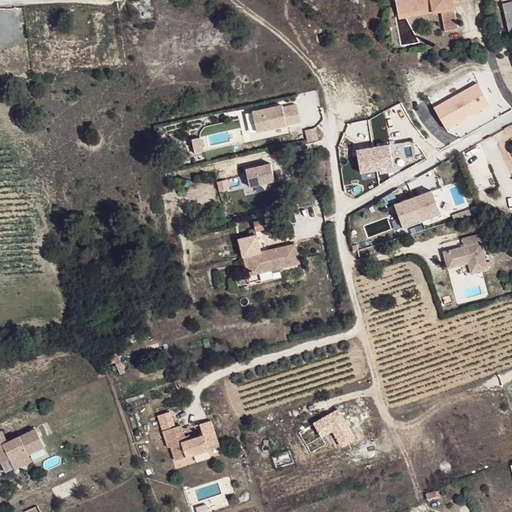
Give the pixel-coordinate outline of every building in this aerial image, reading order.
[(408,0),(399,0),(396,1),(399,17),(405,16),(411,15),(408,0)] [(470,0),(408,0),(411,15),(438,9),(442,11),(446,33),(459,31),(455,9),(450,10),(449,5),(454,5),(471,1),(470,0)] [(511,42),(511,2),(503,4),(511,42)] [(405,16),(406,20),(442,11),(438,9),(411,15),(405,16)] [(477,82),(433,108),(446,131),(491,105),(477,82)] [(283,105),(253,112),(258,131),(301,122),(297,105),(283,108),(283,105)] [(181,143),(184,154),(203,150),(201,138),(181,143)] [(391,144),(355,150),(359,173),(395,167),(391,144)] [(271,165),(245,170),(250,192),(276,186),(271,165)] [(434,192),(395,207),(401,231),(442,218),(434,192)] [(255,232),(271,231),(270,220),(254,222),(255,232)] [(256,233),(239,237),(243,257),(248,255),(252,274),(271,270),(273,273),(280,271),(281,268),(300,263),(295,244),(261,252),(256,233)] [(438,256),(442,270),(450,268),(451,271),(463,267),(466,278),(482,273),(475,247),(480,246),(477,237),(457,243),(459,251),(438,256)] [(20,348),(30,346),(28,338),(19,340),(20,348)] [(116,361),(122,359),(119,351),(110,355),(112,363),(116,361)] [(122,359),(116,361),(121,374),(126,371),(122,359)] [(338,409),(313,425),(323,440),(332,435),(341,449),(357,440),(338,409)] [(181,425),(163,431),(168,447),(171,446),(176,460),(208,450),(206,442),(217,438),(211,420),(200,424),(203,435),(191,439),(186,441),(181,425)] [(0,456),(4,464),(13,460),(15,465),(32,457),(31,455),(47,447),(39,429),(10,443),(0,447),(0,456)] [(0,447),(10,443),(4,431),(0,432),(0,447)] [(217,438),(206,442),(209,450),(220,446),(217,438)] [(32,457),(15,465),(17,469),(34,461),(32,457)] [(428,500),(440,495),(438,490),(426,495),(428,500)]
